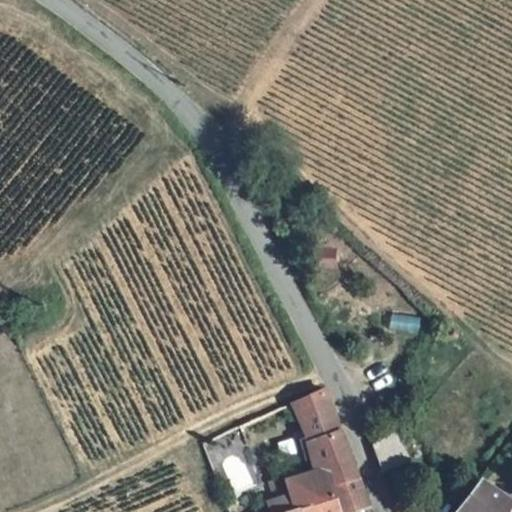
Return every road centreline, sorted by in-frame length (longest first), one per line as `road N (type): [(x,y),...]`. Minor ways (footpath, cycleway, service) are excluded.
road 1 (residential): [(57,0),(130,56),(211,142),(331,368),(383,511)]
road 2 (track): [(34,511),(331,368)]
